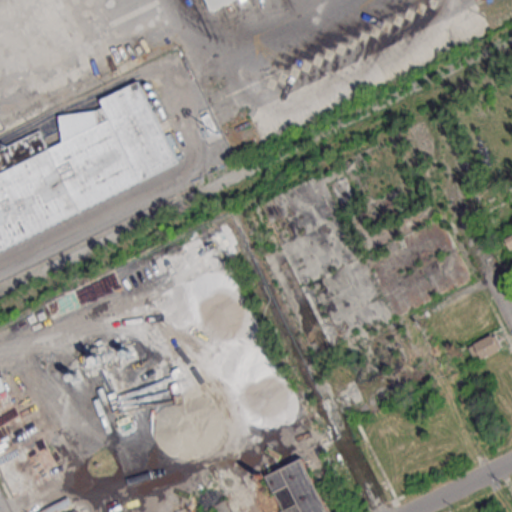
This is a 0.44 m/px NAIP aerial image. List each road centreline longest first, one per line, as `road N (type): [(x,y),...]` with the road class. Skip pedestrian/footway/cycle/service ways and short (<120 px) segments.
road 1 (residential): [(511,321),(414,126)]
road 2 (residential): [(377,511),(304,363)]
